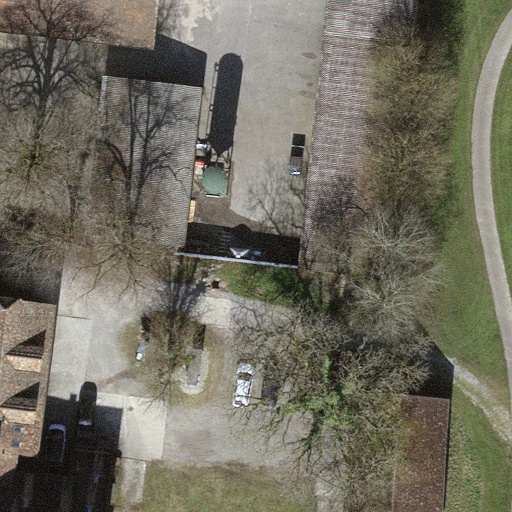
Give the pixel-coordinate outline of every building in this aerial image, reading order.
[(0,0),(0,33),(135,50),(141,0),(0,0)] [(414,0),(321,0),(291,265),(383,276),(414,0)] [(181,257),(199,92),(100,81),(82,247),(181,257)] [(0,511),(108,511),(115,450),(75,445),(72,477),(19,471),(21,456),(41,458),(59,305),(0,298),(0,511)] [(446,511),(452,396),(356,391),(349,511),(446,511)]
